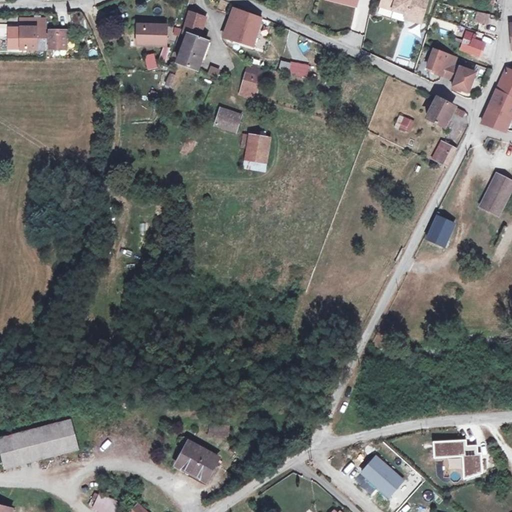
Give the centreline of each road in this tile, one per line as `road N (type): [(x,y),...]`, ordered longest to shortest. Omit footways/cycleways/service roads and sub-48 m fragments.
road 1 (unclassified): [(473,126),(308,449)]
road 2 (unclassified): [(238,0),(475,109)]
road 3 (track): [(196,511),(146,464),(87,463),(0,480)]
road 4 (unclassified): [(308,449),(432,418),(511,412)]
